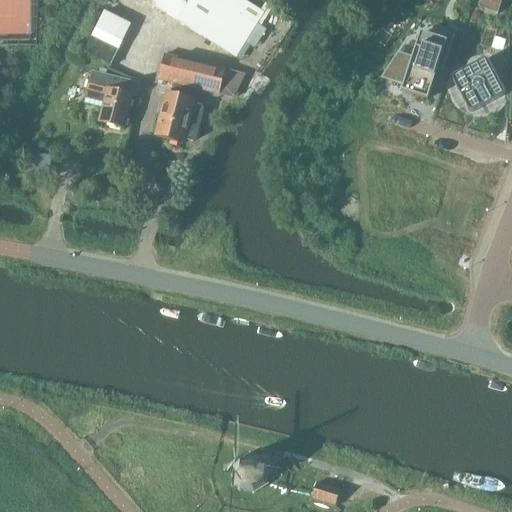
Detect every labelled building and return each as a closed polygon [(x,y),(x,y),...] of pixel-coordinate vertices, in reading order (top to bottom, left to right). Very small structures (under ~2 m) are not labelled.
[(143,0),(234,55),(259,15),(234,0),(143,0)] [(481,0),(480,3),(500,10),(502,0),(481,0)] [(100,24),(82,59),(109,72),(126,36),(100,24)] [(397,55),(381,80),(403,87),(401,93),(428,102),(435,80),(432,79),(435,70),(443,72),(454,37),(445,34),(442,42),(421,35),(413,60),(397,55)] [(156,138),(183,145),(184,141),(193,144),(197,141),(205,111),(203,107),(194,105),(194,102),(181,99),(184,88),(234,100),(246,76),(165,58),(160,83),(174,86),(171,96),(167,95),(156,138)] [(479,116),(484,116),(489,114),(493,112),(496,110),(499,107),(502,104),(504,101),(505,97),(507,92),(507,87),(506,84),(506,80),(504,76),(503,73),(500,70),(498,67),(495,65),(492,63),(488,61),(483,60),(479,60),(475,60),(471,61),(468,62),(464,64),(461,67),(458,69),(456,72),(454,75),(452,80),(451,84),(451,88),(451,93),(452,97),(454,101),(456,105),(459,108),(463,111),(466,113),(470,115),(475,116),(479,116)] [(84,105),(104,111),(100,124),(125,130),(132,98),(137,99),(140,86),(93,74),(84,105)] [(252,494),(253,495),(256,492),(264,486),(265,487),(269,485),(268,484),(270,474),(271,473),(270,471),(269,471),(264,461),(265,461),(263,458),(261,459),(250,456),(249,454),(246,454),(247,455),(237,461),(236,460),(234,462),(235,463),(233,476),(232,476),(233,479),(234,479),(239,487),(238,488),(240,491),(242,490),(252,494)] [(338,488),(315,482),(312,498),(335,504),(338,488)]
